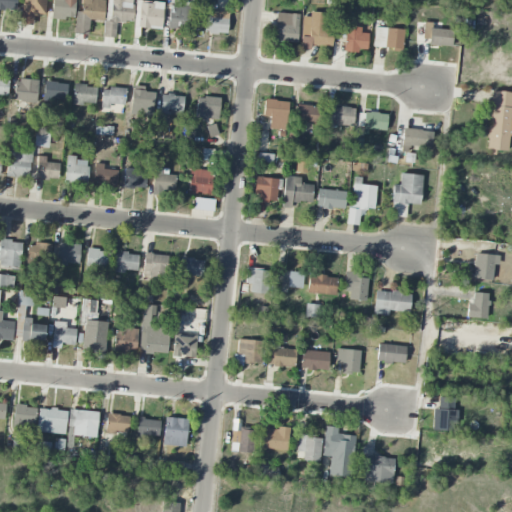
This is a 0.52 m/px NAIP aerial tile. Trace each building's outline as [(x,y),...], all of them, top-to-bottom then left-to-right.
[(32,25),(33,15),(45,16),(45,0),(22,0),(22,25),(32,25)] [(52,0),(52,18),(75,19),(75,0),(52,0)] [(103,21),(104,0),(82,0),(80,34),(88,34),(89,20),(103,21)] [(115,38),(116,21),(131,23),(132,0),(107,0),(106,20),(104,20),(103,37),(115,38)] [(191,30),(192,0),(169,0),(168,29),(191,30)] [(138,28),(162,29),(163,3),(136,2),(135,18),(138,18),(138,28)] [(226,35),(228,13),(206,10),(204,32),(226,35)] [(327,13),(309,12),(309,17),(302,17),(300,49),(310,50),(310,45),(332,46),(332,30),(326,30),(327,13)] [(297,42),(298,14),(275,13),(274,41),(297,42)] [(428,45),(450,47),(452,31),(431,29),(432,23),(424,22),(422,39),(429,39),(428,45)] [(403,29),(374,28),(373,48),(402,49),(403,29)] [(368,32),(345,31),(344,52),(358,53),(358,49),(367,50),(368,32)] [(8,78),(0,77),(0,96),(7,97),(8,78)] [(14,80),(13,102),(36,103),(37,81),(14,80)] [(66,101),(67,83),(43,82),(43,100),(66,101)] [(72,104),(95,105),(96,86),(73,85),(72,104)] [(144,86),(132,85),(130,114),(152,115),(154,93),(144,92),(144,86)] [(109,104),(124,105),(125,89),(101,88),(100,108),(109,109),(109,104)] [(507,151),(508,137),(511,136),(511,92),(490,91),(487,150),(507,151)] [(161,94),(159,113),(182,114),(183,96),(161,94)] [(196,119),(218,120),(219,98),(196,97),(196,119)] [(269,129),(286,130),(287,101),(263,100),(263,117),(269,117),(269,129)] [(320,107),(298,106),(297,123),(320,124),(320,107)] [(354,108),(326,107),(325,125),(353,126),(354,108)] [(358,129),(386,130),(386,113),(359,113),(358,129)] [(113,124),(96,123),(95,135),(112,136),(113,124)] [(206,126),(208,137),(217,135),(215,124),(206,126)] [(403,147),(431,148),(431,131),(403,130),(403,147)] [(33,146),(48,147),(49,133),(34,132),(33,146)] [(7,177),(30,177),(31,147),(8,146),(7,177)] [(58,180),(59,163),(45,162),(46,156),(37,156),(35,178),(58,180)] [(88,161),(75,160),(75,156),(66,156),(65,182),(87,183),(88,161)] [(103,164),(94,164),(93,185),(116,186),(117,170),(103,170),(103,164)] [(153,169),(152,195),(175,195),(175,175),(167,175),(168,169),(153,169)] [(124,188),(145,189),(146,171),(125,170),(124,188)] [(211,171),(190,170),(189,193),(211,194),(211,171)] [(406,204),(420,205),(422,175),(400,174),(399,185),(393,185),(391,216),(405,217),(406,204)] [(281,206),(297,208),(297,201),(311,203),(313,185),(300,183),(300,178),(285,176),(281,206)] [(376,186),(360,185),(361,178),(353,177),(348,225),(360,226),(362,208),(374,209),(376,186)] [(261,202),(276,202),(277,178),(255,178),(254,194),(261,194),(261,202)] [(315,207),(343,210),(346,192),(318,189),(315,207)] [(21,242),(0,241),(0,266),(20,267),(21,242)] [(79,244),(57,243),(56,266),(67,266),(67,263),(79,264),(79,244)] [(50,245),(26,244),(25,262),(50,264),(50,245)] [(108,268),(108,251),(86,250),(85,273),(94,273),(95,267),(108,268)] [(115,253),(114,273),(124,274),(124,270),(137,271),(137,254),(115,253)] [(168,256),(145,253),(143,271),(149,271),(148,279),(165,281),(168,256)] [(498,265),(499,256),(475,253),(472,279),(491,281),(493,265),(498,265)] [(203,260),(181,259),(180,277),(202,278),(203,260)] [(249,293),(268,294),(269,270),(246,269),(245,284),(250,284),(249,293)] [(287,287),(301,289),(304,274),(289,271),(287,287)] [(348,292),(348,300),(366,301),(367,279),(359,278),(359,273),(344,273),(344,292),(348,292)] [(0,288),(13,289),(13,276),(0,275),(0,288)] [(336,277),(308,275),(307,293),(335,295),(336,277)] [(0,339),(12,340),(13,322),(0,321),(0,295),(0,290),(0,339)] [(375,290),(373,314),(387,316),(388,310),(408,313),(410,294),(375,290)] [(16,340),(43,341),(44,325),(31,324),(31,318),(25,318),(25,307),(32,307),(33,292),(17,292),(16,340)] [(488,294),(472,293),(472,304),(467,303),(466,318),(487,319),(488,294)] [(95,313),(96,300),(81,300),(81,312),(95,313)] [(106,322),(84,320),(81,352),(102,354),(106,322)] [(75,345),(75,329),(65,329),(65,322),(52,322),(52,348),(60,348),(60,345),(75,345)] [(136,352),(137,329),(117,328),(115,351),(136,352)] [(195,358),(195,335),(173,334),(172,357),(195,358)] [(242,363),(260,363),(261,341),(237,340),(236,355),(242,355),(242,363)] [(376,362),(404,364),(405,346),(377,344),(376,362)] [(266,366),(294,367),(295,349),(267,348),(266,366)] [(329,353),(302,350),(300,368),(327,371),(329,353)] [(336,364),(341,364),(341,373),(358,373),(359,350),(336,350),(336,364)] [(454,398),(438,398),(438,409),(433,409),(432,430),(453,431),(454,398)] [(22,423),(34,425),(36,407),(14,405),(11,429),(21,430),(22,423)] [(37,433),(65,434),(66,410),(38,409),(37,433)] [(97,437),(97,411),(68,411),(68,427),(73,427),(73,437),(97,437)] [(105,433),(128,434),(129,416),(106,414),(105,433)] [(163,446),(186,446),(187,419),(164,418),(163,446)] [(145,436),(159,436),(159,420),(137,419),(136,439),(145,439),(145,436)] [(351,477),(353,436),(337,435),(337,427),(324,426),(322,456),(329,456),(329,476),(351,477)] [(254,454),(255,428),(232,427),(231,443),(237,443),(237,453),(254,454)] [(260,427),(258,448),(286,451),(288,430),(260,427)] [(319,461),(321,437),(298,436),(297,452),(303,452),(303,461),(319,461)] [(393,458),(366,457),(365,482),(392,483),(393,458)] [(254,478),(277,479),(277,467),(255,466),(254,478)]
